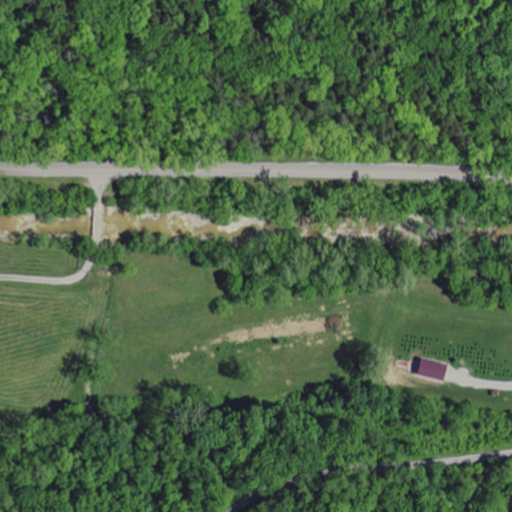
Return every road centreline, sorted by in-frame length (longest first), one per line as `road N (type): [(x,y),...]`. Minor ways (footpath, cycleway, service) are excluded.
road 1 (secondary): [(511,178),(0,167)]
road 2 (residential): [(231,511),(270,489),(333,473),(511,454)]
